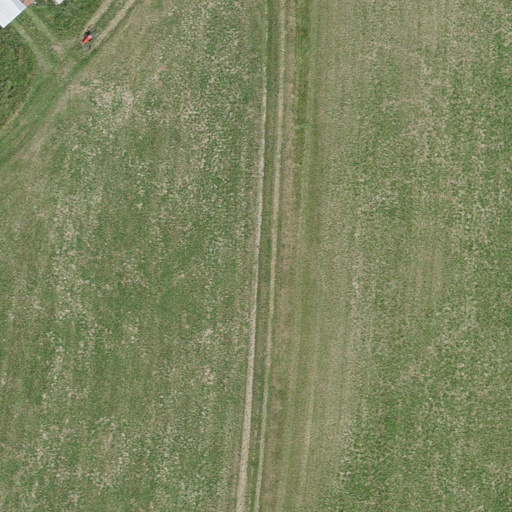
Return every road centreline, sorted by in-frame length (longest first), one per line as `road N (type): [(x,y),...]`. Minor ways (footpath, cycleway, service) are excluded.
road 1 (track): [(261,0),(228,511)]
road 2 (track): [(0,139),(107,0)]
